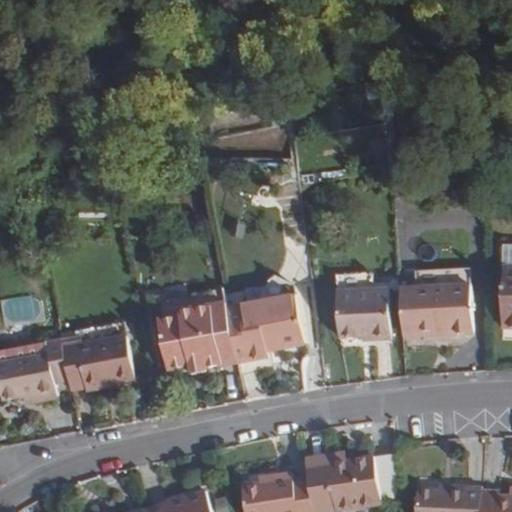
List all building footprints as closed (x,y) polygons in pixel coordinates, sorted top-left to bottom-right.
[(469,281),(403,284),(405,333),(472,330),(469,281)] [(392,339),(390,283),(341,287),(344,337),(378,335),(378,340),(392,339)] [(305,344),(297,293),(229,307),(239,365),(269,359),(267,350),(305,344)] [(229,307),(226,296),(179,305),(180,310),(160,315),(171,371),(191,367),(193,373),(239,365),(229,307)] [(135,379),(127,335),(63,345),(69,378),(72,390),(87,388),(88,392),(107,388),(106,384),(135,379)] [(63,345),(61,336),(47,338),(49,350),(0,358),(0,389),(1,397),(25,393),(55,388),(53,381),(69,378),(63,345)] [(0,358),(49,350),(47,338),(0,346),(0,358)] [(56,394),(55,388),(25,393),(26,399),(56,394)] [(352,453),(331,456),(333,466),(354,462),(352,453)] [(314,511),(333,511),(383,504),(377,459),(354,462),(333,466),(331,456),(306,460),(308,475),(314,511)] [(314,511),(308,475),(294,478),(293,470),(272,474),(273,479),(244,484),(247,511),(314,511)] [(481,511),(482,490),(483,485),(467,484),(467,490),(438,489),(417,488),(417,511),(481,511)] [(481,511),(511,511),(511,496),(499,496),(499,491),(482,490),(481,511)] [(210,511),(203,492),(144,511),(143,511),(210,511)]
